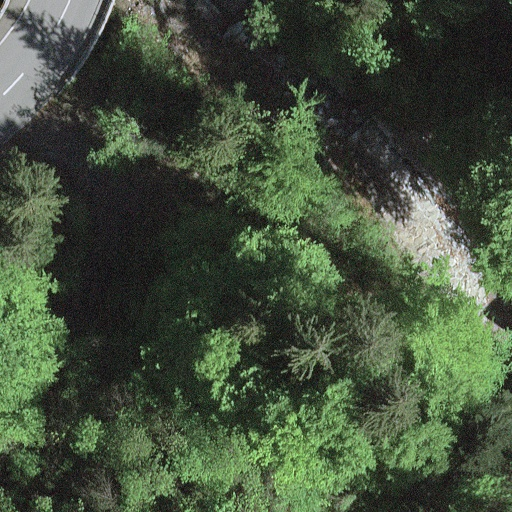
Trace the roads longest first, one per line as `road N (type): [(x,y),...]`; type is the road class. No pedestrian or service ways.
road 1 (track): [(2,100),(75,155),(115,207),(92,276),(41,365),(0,405)]
road 2 (tertiary): [(0,103),(35,65),(70,0)]
